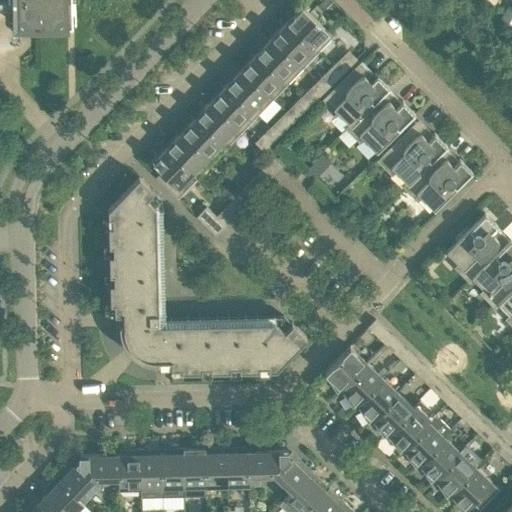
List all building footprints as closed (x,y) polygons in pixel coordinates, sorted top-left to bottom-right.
[(76,24),(75,0),(0,0),(0,2),(4,2),(14,2),(15,23),(60,22),(74,21),(74,24),(76,24)] [(329,0),(319,0),(318,2),(316,4),(321,9),(323,7),(329,0)] [(318,51),(333,35),(301,4),(286,20),(318,51)] [(499,18),(511,26),(511,7),(508,5),(499,18)] [(303,67),(318,51),(286,20),(271,36),(303,67)] [(288,82),(303,67),(271,36),(256,52),(288,82)] [(344,70),(357,58),(349,49),(336,62),(344,70)] [(273,98),(288,82),(256,52),(241,67),(273,98)] [(370,80),(366,76),(370,73),(360,63),(321,101),(335,115),(338,112),(350,123),(350,124),(385,90),(386,90),(390,86),(377,74),(370,80)] [(329,85),(341,73),(333,65),(321,77),(329,85)] [(258,113),(273,98),(241,67),(226,83),(258,113)] [(313,100),(325,88),(317,80),(305,92),(313,100)] [(243,129),(258,113),(226,83),(211,99),(243,129)] [(396,106),(392,102),(395,99),(386,90),(385,90),(350,124),(350,123),(347,127),(360,141),(364,137),(376,150),(415,112),(402,99),(396,106)] [(298,115),(310,104),(302,95),(290,107),(298,115)] [(228,145),(243,129),(211,99),(196,114),(228,145)] [(283,130),(294,119),(286,111),(275,122),(283,130)] [(213,160),(228,145),(196,114),(182,130),(213,160)] [(428,139),(424,135),(427,131),(417,121),(379,159),(392,173),(396,170),(407,182),(408,182),(443,148),(443,149),(447,145),(434,132),(428,139)] [(267,146),(279,134),(271,126),(259,137),(267,146)] [(198,176),(213,160),(182,130),(167,145),(198,176)] [(288,154),(296,147),(287,138),(280,145),(288,154)] [(178,197),(198,176),(167,145),(151,161),(161,171),(156,176),(178,197)] [(453,164),(449,160),(452,158),(443,149),(443,148),(408,182),(407,182),(404,185),(418,199),(421,196),(434,209),(473,171),(460,158),(453,164)] [(307,168),(308,169),(316,177),(331,162),(321,153),(307,168)] [(266,180),(277,168),(269,161),(258,173),(266,180)] [(139,175),(108,207),(108,214),(108,244),(113,244),(113,253),(109,253),(109,273),(113,273),(114,281),(109,282),(110,302),(114,302),(114,312),(123,312),(123,323),(123,327),(132,327),(132,332),(135,338),(140,342),(144,347),(150,349),(156,349),(156,358),(159,358),(170,357),(170,366),(181,366),(181,370),(201,370),(201,365),(210,365),(210,369),(230,369),(230,365),(239,365),(239,369),(276,368),(307,336),(296,326),(292,321),(284,329),(275,320),(158,323),(156,206),(146,197),(153,189),(139,175)] [(251,196),(263,184),(254,176),(243,188),(251,196)] [(236,212),(248,200),(239,192),(228,204),(236,212)] [(216,233),(225,224),(206,206),(197,216),(216,233)] [(495,235),(491,231),(498,224),(485,212),(446,250),(459,263),(456,266),(469,280),(473,277),(472,276),(507,242),(507,241),(498,232),(495,235)] [(511,239),(510,237),(507,241),(507,242),(472,276),(473,277),(485,288),(481,292),(495,306),(498,302),(511,287),(511,239)] [(511,287),(498,302),(510,314),(507,318),(511,323),(511,287)] [(381,338),(388,330),(375,318),(368,326),(381,338)] [(396,353),(404,345),(392,334),(384,341),(396,353)] [(337,391),(341,387),(366,361),(350,345),(325,371),(332,378),(329,380),(337,391)] [(412,368),(419,360),(407,349),(400,356),(412,368)] [(353,406),(357,402),(356,402),(381,376),(366,361),(341,387),(348,393),(345,395),(353,406)] [(428,383),(435,375),(423,363),(416,371),(428,383)] [(368,421),(372,417),(372,416),(397,390),(381,376),(356,402),(357,402),(363,408),(361,410),(368,421)] [(443,397),(451,390),(438,378),(431,386),(443,397)] [(384,436),(388,432),(388,431),(413,405),(397,390),(372,416),(372,417),(379,423),(376,425),(384,436)] [(459,412),(466,405),(454,393),(447,401),(459,412)] [(435,413),(419,398),(413,405),(388,431),(388,432),(395,438),(392,440),(400,451),(404,447),(403,446),(435,413)] [(475,427),(482,420),(470,408),(462,416),(475,427)] [(415,466),(419,462),(419,461),(444,435),(450,428),(435,413),(403,446),(404,447),(410,453),(408,454),(415,466)] [(490,442),(497,435),(485,423),(478,431),(490,442)] [(431,481),(435,477),(435,476),(459,450),(444,435),(419,461),(419,462),(426,468),(423,469),(431,481)] [(510,461),(511,458),(511,449),(504,442),(497,449),(510,461)] [(205,485),(227,484),(226,446),(214,446),(214,451),(205,451),(205,485)] [(239,450),(239,446),(226,446),(227,484),(249,484),(248,450),(239,450)] [(171,452),(162,452),(162,495),(184,495),(184,485),(183,447),(171,447),(171,452)] [(196,451),(196,447),(183,447),(184,485),(205,485),(205,451),(196,451)] [(118,487),(141,486),(140,448),(127,448),(127,453),(118,453),(119,476),(118,476),(118,487)] [(152,448),(140,448),(141,486),(142,508),(163,508),(162,495),(162,452),(152,452),(152,448)] [(293,459),(288,454),(287,449),(248,450),(249,484),(259,483),(259,473),(274,473),(293,490),(293,491),(312,471),(296,455),(293,459)] [(446,496),(450,491),(475,465),(459,450),(435,476),(435,477),(441,483),(439,484),(446,496)] [(119,476),(118,453),(79,454),(79,458),(74,464),(70,460),(55,476),(75,495),(83,502),(99,486),(99,477),(118,476),(119,476)] [(466,507),(491,481),(475,465),(450,491),(457,498),(454,499),(462,511),(466,506),(466,507)] [(302,511),(325,489),(318,482),(321,479),(312,471),(293,491),(293,490),(280,503),(288,511),(302,511)] [(75,495),(55,476),(46,485),(50,488),(43,495),(61,511),(73,511),(83,502),(75,495)] [(331,495),(325,489),(302,511),(332,511),(343,500),(334,492),(331,495)] [(117,492),(109,492),(109,503),(118,503),(117,492)] [(61,511),(43,495),(37,502),(34,499),(25,508),(29,511),(61,511)] [(349,511),(352,509),(343,500),(332,511),(349,511)] [(511,511),(511,502),(502,511),(511,511)]
